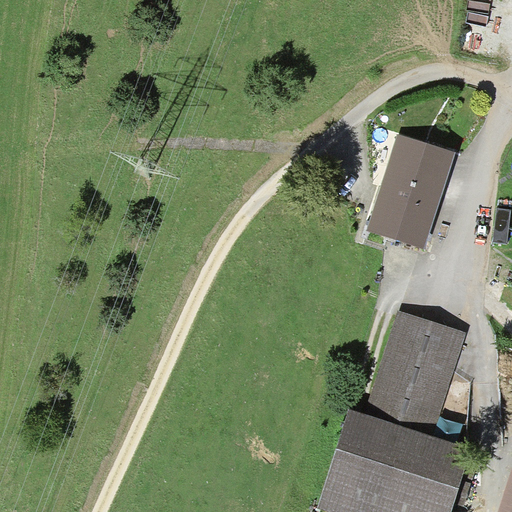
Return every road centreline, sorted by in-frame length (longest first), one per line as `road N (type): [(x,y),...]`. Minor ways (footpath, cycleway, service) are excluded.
road 1 (track): [(99,511),(186,310),(248,208),(278,180)]
road 2 (track): [(511,101),(457,80),(424,78),(366,108),(278,180)]
road 3 (track): [(135,144),(312,153)]
